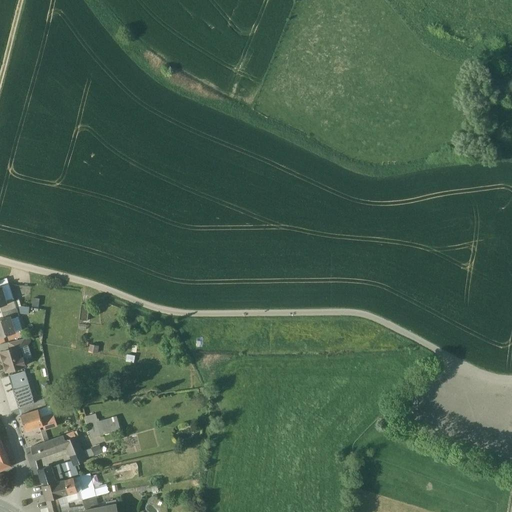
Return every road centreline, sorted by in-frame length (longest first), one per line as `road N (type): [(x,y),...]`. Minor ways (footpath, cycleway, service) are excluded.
road 1 (track): [(511,377),(366,314),(172,314),(0,260)]
road 2 (track): [(94,0),(159,73),(369,176),(511,161)]
road 3 (track): [(511,58),(430,46),(393,0)]
